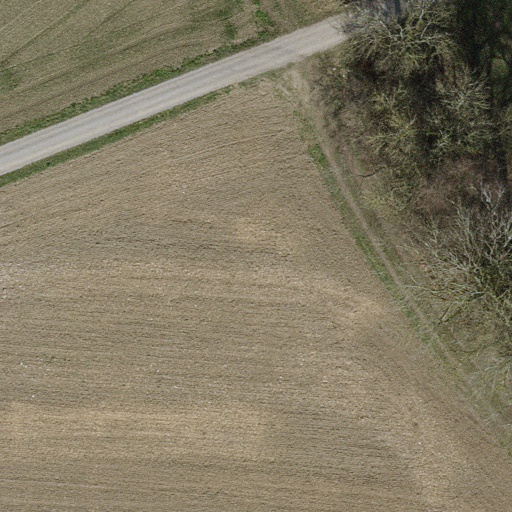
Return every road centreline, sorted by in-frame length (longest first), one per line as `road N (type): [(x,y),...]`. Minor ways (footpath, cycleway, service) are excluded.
road 1 (track): [(0,163),(414,0)]
road 2 (track): [(511,421),(391,250),(324,119),(300,44)]
